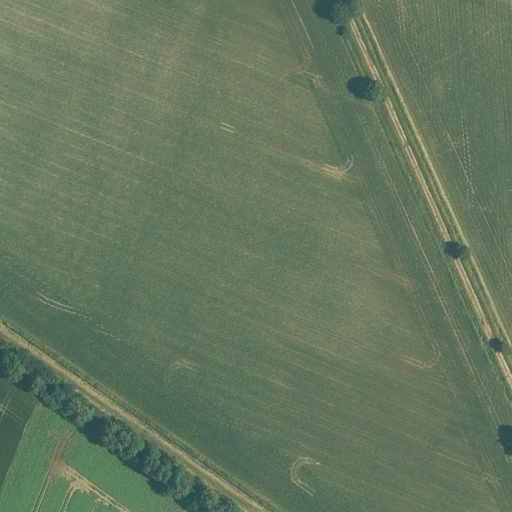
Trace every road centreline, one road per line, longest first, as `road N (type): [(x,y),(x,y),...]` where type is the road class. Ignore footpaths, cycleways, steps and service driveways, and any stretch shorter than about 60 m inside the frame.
road 1 (track): [(340,0),(511,383)]
road 2 (track): [(264,511),(0,326)]
